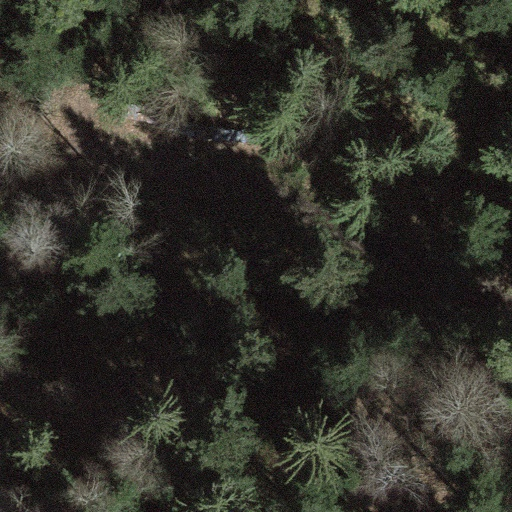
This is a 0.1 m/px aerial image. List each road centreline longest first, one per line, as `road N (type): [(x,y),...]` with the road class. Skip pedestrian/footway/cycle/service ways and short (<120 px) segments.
road 1 (track): [(79,155),(196,165),(511,305)]
road 2 (track): [(171,0),(118,52),(79,155),(0,180)]
